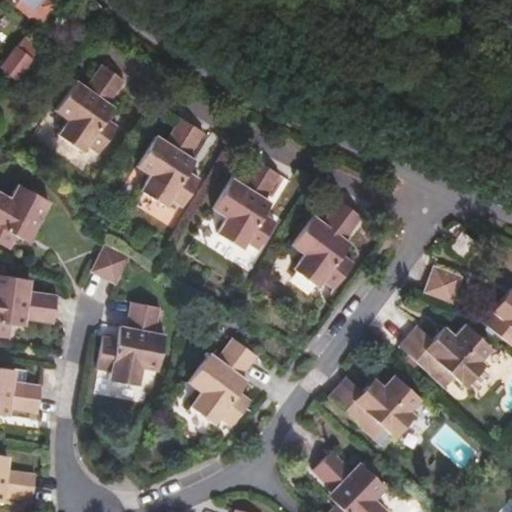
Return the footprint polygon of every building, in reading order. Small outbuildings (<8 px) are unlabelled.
[(30,13),(42,25),(58,6),(51,0),(11,0),(28,15),(30,13)] [(2,68),(17,82),(41,53),(26,39),(2,68)] [(107,108),(110,103),(127,80),(106,66),(89,90),(79,83),(60,110),(72,120),(63,135),(88,152),(92,145),(102,152),(120,126),(109,117),(107,108)] [(116,108),(110,103),(107,108),(109,117),(116,108)] [(47,112),(41,131),(56,135),(62,117),(47,112)] [(190,156),(194,150),(208,127),(184,113),(171,137),(161,132),(144,162),(157,169),(148,184),(175,199),(178,193),(190,200),(206,171),(194,164),(190,156)] [(199,154),(194,150),(190,156),(194,164),(199,154)] [(263,200),(266,196),(281,172),(259,158),(244,181),(235,176),(216,205),(229,214),(220,229),(245,245),(250,238),(260,245),(277,218),(265,210),(263,200)] [(17,233),(32,230),(51,200),(19,181),(9,198),(0,192),(0,239),(10,245),(17,233)] [(342,244),(347,238),(363,215),(342,199),(326,221),(316,214),(296,242),(308,252),(298,266),(321,285),(327,278),(338,286),(356,261),(344,252),(346,250),(342,244)] [(27,238),(32,230),(17,233),(27,238)] [(465,263),(479,246),(465,234),(451,251),(465,263)] [(352,242),(347,238),(342,244),(346,250),(352,242)] [(96,270),(119,283),(130,260),(106,248),(96,270)] [(436,266),(427,289),(456,300),(465,276),(436,266)] [(20,315),(25,316),(52,321),(56,293),(30,289),(30,279),(0,274),(0,335),(10,337),(13,322),(20,315)] [(487,320),(511,339),(511,298),(507,295),(487,320)] [(108,379),(138,387),(142,370),(157,374),(166,341),(155,337),(162,311),(136,304),(128,336),(120,334),(118,339),(105,336),(97,369),(110,373),(108,379)] [(458,334),(445,330),(437,339),(421,324),(403,343),(448,385),(457,375),(467,385),(489,362),(483,357),(494,346),(469,323),(458,334)] [(234,390),(237,385),(253,364),(229,346),(213,367),(205,362),(184,390),(195,400),(185,414),(210,433),(214,427),(225,435),(245,409),(234,399),(234,390)] [(0,407),(5,403),(11,404),(39,408),(43,381),(16,377),(17,365),(0,362),(0,407)] [(382,383),(375,378),(367,387),(350,373),(333,393),(380,432),(388,423),(398,433),(419,410),(414,405),(424,393),(399,372),(388,383),(382,383)] [(379,374),(375,378),(382,383),(388,383),(379,374)] [(242,390),(237,385),(234,390),(234,399),(236,397),(242,390)] [(314,461),(332,481),(337,487),(336,497),(327,506),(332,511),(380,511),(387,505),(375,492),(386,481),(363,457),(354,465),(332,444),(314,461)] [(0,495),(2,494),(8,495),(36,500),(40,474),(12,468),(13,458),(0,455),(0,495)] [(337,487),(332,481),(327,487),(336,497),(337,487)]
